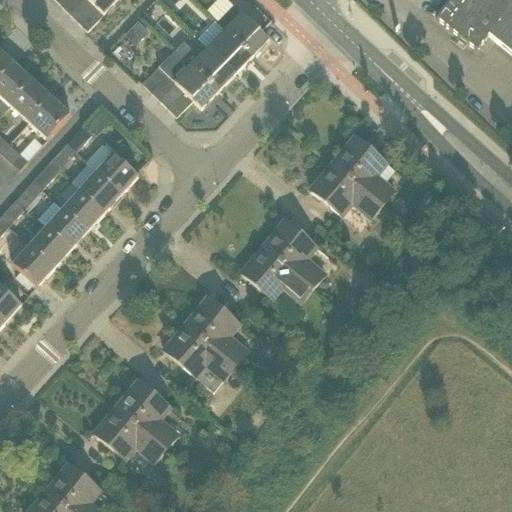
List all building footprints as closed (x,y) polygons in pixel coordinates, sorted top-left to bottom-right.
[(53,0),(53,1),(61,9),(69,0),(53,0)] [(85,0),(69,0),(61,9),(70,18),(86,1),(85,0)] [(70,18),(88,34),(121,0),(120,0),(85,0),(86,1),(70,18)] [(160,0),(172,10),(181,1),(180,0),(160,0)] [(511,56),(511,0),(454,0),(436,23),(477,54),(487,41),(489,38),(511,56)] [(218,25),(225,34),(252,60),(269,43),(234,9),(218,25)] [(136,49),(149,35),(138,24),(125,38),(136,49)] [(208,51),(235,78),(252,60),(225,34),(208,51)] [(208,51),(200,60),(184,45),(177,54),(219,94),(235,78),(208,51)] [(0,53),(0,84),(16,67),(0,53)] [(202,113),(219,94),(177,54),(172,58),(187,72),(174,86),(176,87),(184,95),(168,112),(177,121),(192,104),(202,113)] [(16,67),(0,84),(0,100),(10,110),(34,84),(16,67)] [(158,70),(142,87),(150,95),(167,78),(158,70)] [(160,104),(176,87),(174,86),(167,78),(150,95),(160,104)] [(34,84),(10,110),(29,127),(52,101),(34,84)] [(184,95),(176,87),(160,104),(168,112),(184,95)] [(29,127),(47,143),(71,117),(52,101),(29,127)] [(94,125),(103,133),(110,124),(102,116),(94,125)] [(66,148),(76,156),(93,138),(83,129),(66,148)] [(383,209),(395,195),(376,180),(386,167),(354,141),(333,167),(383,209)] [(11,166),(20,157),(10,148),(1,157),(11,166)] [(59,175),(76,156),(66,148),(50,166),(59,175)] [(139,180),(113,156),(96,175),(122,199),(139,180)] [(42,175),(51,183),(59,175),(50,166),(42,175)] [(333,167),(310,194),(342,220),(352,208),(371,224),(383,209),(333,167)] [(106,217),(122,199),(96,175),(80,193),(106,217)] [(25,194),(34,202),(43,193),(33,184),(25,194)] [(80,193),(63,212),(89,235),(106,217),(80,193)] [(7,212),(17,221),(25,212),(16,203),(7,212)] [(89,235),(63,212),(46,230),(72,254),(89,235)] [(425,228),(413,217),(406,225),(418,236),(425,228)] [(0,238),(9,230),(0,222),(0,238)] [(316,251),(285,224),(263,250),(314,292),(325,279),(307,263),(316,251)] [(72,254),(46,230),(29,249),(55,272),(72,254)] [(12,267),(38,291),(55,272),(29,249),(12,267)] [(263,250),(241,277),(273,304),(283,292),(301,307),(314,292),(263,250)] [(0,322),(6,327),(22,309),(0,288),(0,322)] [(239,328),(208,302),(186,328),(236,370),(248,356),(229,340),(239,328)] [(164,354),(195,381),(214,396),(236,370),(186,328),(164,354)] [(169,412),(138,385),(116,412),(166,454),(178,439),(159,423),(169,412)] [(280,407),(271,401),(266,407),(266,414),(272,419),(280,407)] [(116,412),(94,438),(125,464),(135,452),(154,468),(166,454),(116,412)] [(100,495),(68,469),(46,495),(67,511),(96,511),(90,507),(100,495)] [(67,511),(46,495),(31,511),(67,511)]
